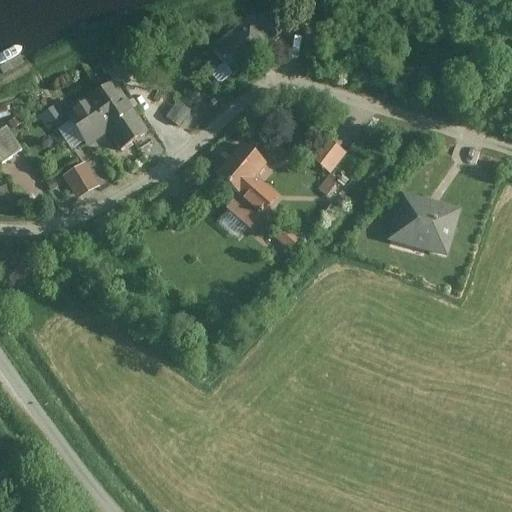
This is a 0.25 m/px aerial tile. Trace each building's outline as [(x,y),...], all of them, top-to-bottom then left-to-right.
[(248,24),(213,52),(236,80),(271,52),(269,49),(289,33),(271,12),(259,22),(248,24)] [(113,84),(100,93),(133,143),(148,134),(116,88),(113,84)] [(86,102),(66,115),(86,146),(107,132),(120,152),(133,143),(100,93),(86,102)] [(23,153),(8,129),(0,134),(0,156),(5,164),(23,153)] [(334,174),(351,153),(329,137),(313,158),(334,174)] [(242,149),(217,179),(241,199),(230,211),(253,232),(280,200),(256,182),(266,170),(242,149)] [(89,161),(65,175),(79,200),(103,187),(89,161)] [(327,195),(341,184),(335,176),(321,186),(327,195)] [(0,190),(0,205),(5,213),(22,199),(9,183),(0,190)] [(460,214),(401,197),(387,244),(446,261),(460,214)] [(280,241),(297,250),(304,235),(288,227),(280,241)]
